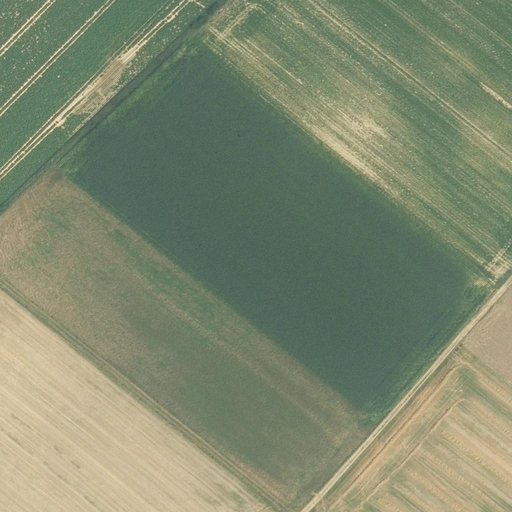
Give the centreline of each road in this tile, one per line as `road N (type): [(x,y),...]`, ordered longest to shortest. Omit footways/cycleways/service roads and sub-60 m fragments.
road 1 (track): [(0,284),(284,511)]
road 2 (track): [(304,511),(511,279)]
road 3 (track): [(222,0),(0,212)]
